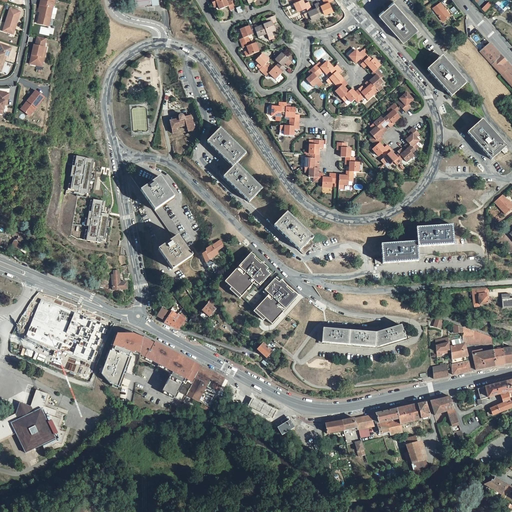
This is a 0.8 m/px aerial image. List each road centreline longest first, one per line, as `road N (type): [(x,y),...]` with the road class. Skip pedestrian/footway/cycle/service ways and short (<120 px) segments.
road 1 (primary): [(511,372),(334,408),(303,405),(177,340)]
road 2 (residential): [(430,176),(377,218),(317,209),(293,192),(209,56),(184,43)]
road 3 (residential): [(184,43),(205,123),(198,161),(299,257),(357,246),(367,268)]
road 4 (residential): [(388,319),(376,329),(322,324),(296,354),(299,362),(319,349),(375,352),(414,340),(420,330),(407,320)]
road 5 (residential): [(288,275),(174,165),(118,154)]
road 6 (residential): [(511,282),(346,289),(304,279)]
road 7 (unknown): [(407,0),(511,145)]
road 8 (residential): [(200,258),(229,329),(246,348),(186,331),(177,340)]
road 9 (residential): [(422,252),(477,251),(476,263),(367,268)]
road 10 (residential): [(118,154),(141,300)]
road 11 (residential): [(168,38),(125,59),(115,75),(118,154)]
road 12 (primary): [(117,313),(0,263)]
